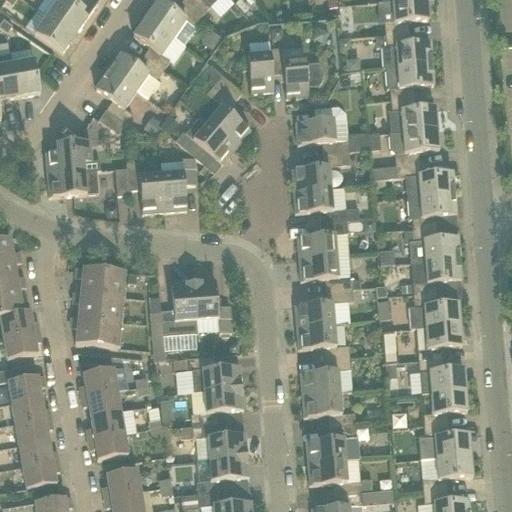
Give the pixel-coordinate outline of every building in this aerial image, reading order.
[(7,0),(4,4),(12,9),(17,0),(7,0)] [(99,4),(94,0),(60,0),(59,2),(87,22),(99,4)] [(209,11),(220,0),(186,0),(182,5),(200,20),(209,11)] [(338,10),(335,0),(326,2),(328,12),(338,10)] [(87,22),(59,2),(47,20),(74,39),(87,22)] [(408,26),(428,24),(426,3),(392,6),(393,26),(384,27),(385,39),(409,37),(408,26)] [(157,5),(145,22),(173,42),(185,25),(193,30),(200,20),(182,5),(174,16),(157,5)] [(47,20),(34,38),(62,57),(74,39),(47,20)] [(161,59),(173,42),(145,22),(133,40),(149,51),(143,60),(162,74),(169,64),(161,59)] [(12,29),(3,23),(0,27),(0,31),(7,37),(12,29)] [(283,32),(270,32),(270,45),(283,44),(283,32)] [(431,68),(429,47),(409,49),(409,37),(385,39),(385,40),(376,41),(377,52),(382,52),(383,72),(386,72),(431,68)] [(339,55),(346,55),(350,49),(350,43),(339,43),(339,55)] [(7,45),(0,46),(0,65),(10,63),(7,45)] [(308,101),(307,90),(318,90),(321,87),(320,70),(317,67),(305,68),(305,63),(283,65),(281,52),(270,53),(270,60),(272,79),(283,78),(285,103),(308,101)] [(159,86),(155,84),(162,74),(143,60),(136,70),(120,58),(108,76),(136,96),(147,103),(159,86)] [(270,60),(247,62),(248,73),(250,97),(273,95),(272,79),(270,60)] [(40,97),(34,64),(12,68),(18,101),(40,97)] [(0,104),(18,101),(12,68),(0,69),(0,104)] [(413,91),(433,89),(431,68),(386,72),(387,93),(389,93),(390,105),(414,103),(413,91)] [(242,96),(222,79),(211,69),(203,79),(214,88),(234,105),(242,96)] [(112,105),(105,115),(125,128),(132,118),(124,113),(136,96),(108,76),(95,93),(112,105)] [(170,105),(182,88),(168,78),(156,95),(170,105)] [(221,110),(207,127),(235,152),(250,135),(226,114),(234,105),(214,88),(206,98),(221,110)] [(436,134),(435,112),(415,114),(414,103),(390,105),(391,116),(400,116),(402,136),(436,134)] [(349,157),(368,155),(366,137),(347,139),(345,117),(338,111),(314,113),(315,125),(295,127),(297,150),(321,148),(322,159),(349,157)] [(125,128),(105,115),(98,124),(117,138),(125,128)] [(162,126),(152,119),(143,133),(153,139),(162,126)] [(200,121),(185,138),(183,135),(175,145),(195,162),(202,153),(221,169),(235,152),(207,127),(200,121)] [(174,133),(164,125),(159,131),(169,139),(174,133)] [(418,156),(438,155),(436,134),(402,136),(389,138),(391,154),(395,158),(394,158),(395,170),(419,168),(418,156)] [(84,176),(83,166),(92,165),(91,144),(55,147),(56,156),(45,157),(47,179),(84,176)] [(337,176),(334,174),(333,174),(329,174),(328,171),(350,169),(349,157),(322,159),(323,171),(291,174),(293,196),(330,193),(330,192),(337,189),(340,186),(341,182),(341,180),(339,178),(337,176)] [(161,179),(164,216),(186,214),(184,190),(196,189),(194,166),(190,163),(182,164),(183,177),(161,179)] [(142,218),(164,216),(161,179),(139,180),(138,167),(126,168),(126,173),(128,195),(140,194),(142,218)] [(395,170),(371,173),(372,184),(406,181),(408,202),(453,198),(452,177),(420,179),(419,168),(395,170)] [(114,174),(116,200),(128,199),(128,195),(126,173),(114,174)] [(48,202),(86,198),(98,198),(96,175),(84,176),(47,179),(48,202)] [(358,225),(358,213),(344,214),(342,192),(330,192),(330,193),(293,196),(295,218),(319,216),(320,228),(346,226),(358,225)] [(435,221),(455,219),(453,198),(408,202),(409,222),(411,222),(412,234),(436,232),(435,221)] [(116,221),(116,210),(111,211),(105,211),(106,216),(106,222),(116,221)] [(374,230),(373,224),(363,225),(364,235),(370,235),(374,230)] [(321,239),(297,241),(298,264),(336,261),(349,260),(346,226),(320,228),(321,239)] [(459,263),(457,242),(437,244),(436,232),(412,234),(413,246),(409,247),(410,267),(423,266),(459,263)] [(413,246),(412,234),(404,235),(405,247),(409,247),(413,246)] [(0,270),(14,268),(21,267),(20,261),(13,262),(9,242),(0,243),(0,270)] [(298,264),(300,286),(325,284),(326,295),(352,293),(351,281),(338,282),(336,261),(298,264)] [(436,286),(460,285),(459,263),(423,266),(424,286),(412,288),(413,300),(437,298),(436,286)] [(0,295),(18,293),(25,291),(24,286),(17,287),(14,268),(0,270),(0,295)] [(124,276),(75,271),(75,277),(82,278),(80,297),(122,302),(124,276)] [(135,289),(136,278),(128,278),(127,288),(135,289)] [(219,338),(231,337),(229,311),(217,312),(215,285),(193,287),(197,336),(218,334),(219,338)] [(193,287),(171,289),(173,325),(161,326),(164,355),(197,352),(196,336),(197,336),(193,287)] [(411,296),(410,288),(400,289),(400,297),(411,296)] [(0,320),(29,315),(28,311),(21,312),(18,293),(0,295),(0,320)] [(327,307),(294,310),(296,332),(333,329),(332,307),(353,305),(352,293),(326,295),(327,307)] [(122,302),(80,297),(73,297),(73,302),(79,303),(77,322),(119,327),(122,302)] [(459,329),(458,308),(438,310),(437,298),(413,300),(414,312),(409,312),(411,333),(425,332),(459,329)] [(160,317),(160,316),(159,302),(148,302),(150,317),(160,317)] [(39,336),(37,326),(31,327),(29,315),(0,320),(0,327),(3,342),(39,336)] [(164,365),(164,355),(161,326),(160,317),(150,317),(152,366),(164,365)] [(77,328),(76,335),(75,349),(117,353),(119,327),(77,322),(71,322),(70,327),(77,328)] [(377,338),(375,325),(365,327),(367,339),(377,338)] [(296,332),(298,354),(322,352),(323,364),(349,362),(348,350),(335,351),(333,329),(296,332)] [(441,352),(461,350),(459,329),(425,332),(427,353),(417,353),(418,365),(442,363),(441,352)] [(6,364),(37,359),(35,347),(41,346),(39,336),(3,342),(6,364)] [(239,356),(238,346),(231,347),(228,351),(229,357),(239,356)] [(397,364),(396,351),(383,353),(385,365),(397,364)] [(186,375),(191,374),(192,397),(203,396),(241,393),(239,371),(214,373),(213,360),(185,363),(186,370),(186,375)] [(324,375),(300,378),(302,400),(339,397),(337,375),(350,374),(349,362),(323,364),(324,375)] [(465,395),(463,373),(443,375),(442,363),(418,365),(419,377),(420,377),(422,399),(430,398),(430,397),(465,395)] [(395,368),(384,369),(385,383),(396,382),(395,368)] [(32,370),(0,375),(0,387),(7,386),(11,408),(41,403),(39,392),(45,391),(43,380),(34,381),(32,370)] [(113,373),(82,378),(84,390),(78,391),(80,401),(117,395),(113,373)] [(136,392),(147,390),(145,382),(134,383),(136,392)] [(148,398),(147,390),(136,392),(137,400),(148,398)] [(216,417),(242,415),(241,393),(203,396),(205,417),(190,419),(190,421),(192,431),(216,429),(217,429),(216,417)] [(120,416),(117,395),(80,401),(82,412),(88,410),(90,421),(120,416)] [(446,417),(466,416),(465,395),(430,397),(430,398),(432,418),(422,419),(423,431),(447,429),(446,417)] [(302,400),(304,422),(328,420),(329,432),(355,430),(354,418),(341,419),(339,397),(302,400)] [(51,423),(49,413),(43,414),(41,403),(11,408),(14,429),(51,423)] [(384,425),(383,412),(366,414),(368,426),(384,425)] [(124,436),(135,435),(132,413),(121,415),(124,436)] [(124,438),(120,416),(90,421),(92,432),(86,433),(87,444),(124,438)] [(171,430),(170,417),(161,418),(162,431),(162,433),(170,432),(170,430),(171,430)] [(52,433),(52,432),(51,423),(14,429),(18,450),(48,445),(46,434),(52,433)] [(159,423),(148,425),(150,433),(161,431),(159,423)] [(387,444),(385,428),(369,429),(370,445),(387,444)] [(246,460),(244,438),(217,440),(216,429),(192,431),(193,443),(205,441),(206,463),(246,460)] [(470,460),(468,439),(448,440),(447,429),(423,431),(424,443),(418,443),(420,464),(470,460)] [(358,464),(356,442),(355,430),(329,432),(330,443),(305,445),(307,468),(358,464)] [(150,433),(151,441),(162,439),(161,431),(150,433)] [(87,444),(89,454),(95,453),(97,464),(127,459),(124,438),(87,444)] [(58,465),(56,455),(50,456),(48,445),(18,450),(22,472),(58,465)] [(224,485),(248,483),(246,460),(206,463),(208,485),(195,487),(196,499),(225,496),(224,485)] [(446,483),(472,481),(470,460),(420,464),(423,497),(447,495),(446,483)] [(307,468),(309,490),(333,488),(334,499),(361,497),(371,496),(370,484),(360,485),(358,464),(307,468)] [(60,476),(59,472),(58,465),(22,472),(25,494),(56,488),(54,477),(60,476)] [(140,495),(136,474),(106,479),(108,491),(102,492),(103,502),(140,495)] [(157,485),(158,493),(170,491),(168,482),(157,485)] [(170,491),(158,493),(160,501),(172,499),(170,491)] [(142,511),(140,495),(103,502),(105,511),(106,511),(111,511),(142,511)] [(467,511),(467,505),(447,506),(447,495),(423,497),(423,509),(421,509),(421,511),(467,511)] [(250,511),(250,506),(226,508),(225,496),(196,499),(197,510),(212,509),(212,511),(250,511)] [(335,511),(324,511),(361,511),(361,497),(334,499),(335,511)] [(69,511),(72,511),(70,501),(34,507),(34,511),(69,511)]
